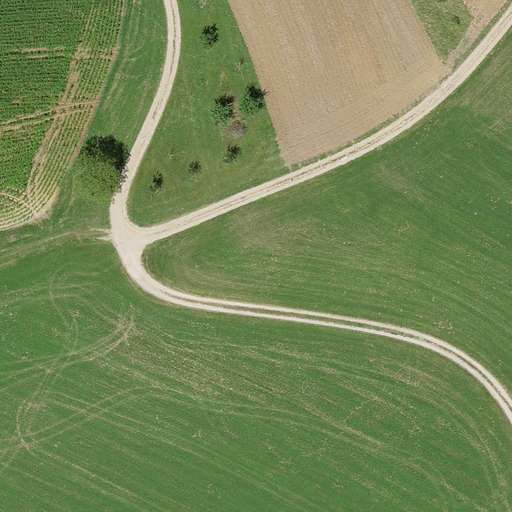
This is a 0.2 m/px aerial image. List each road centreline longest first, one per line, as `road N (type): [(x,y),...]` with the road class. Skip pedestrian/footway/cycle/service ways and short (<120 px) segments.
road 1 (track): [(511,26),(433,95),(359,144),(281,181),(120,234),(121,183),(187,63),(187,0)]
road 2 (track): [(511,416),(478,371),(413,337),(171,297),(136,279),(120,234)]
road 3 (track): [(0,273),(120,234)]
